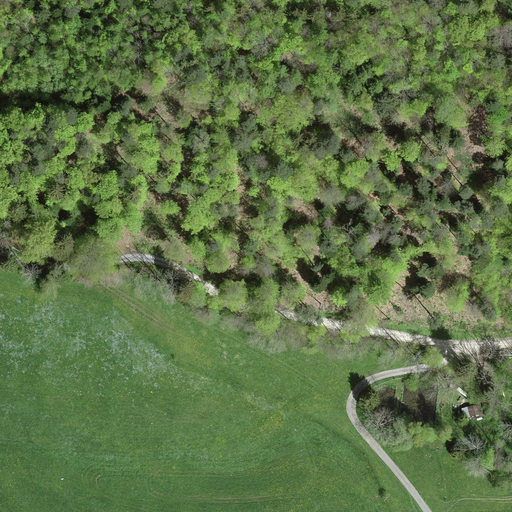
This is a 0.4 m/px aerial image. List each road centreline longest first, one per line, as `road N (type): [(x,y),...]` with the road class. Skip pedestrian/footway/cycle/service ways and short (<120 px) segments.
road 1 (track): [(461,345),(261,309),(148,256),(73,268),(0,251)]
road 2 (track): [(461,345),(441,361),(363,382),(350,407),(428,511)]
road 3 (track): [(246,0),(355,11),(408,0)]
